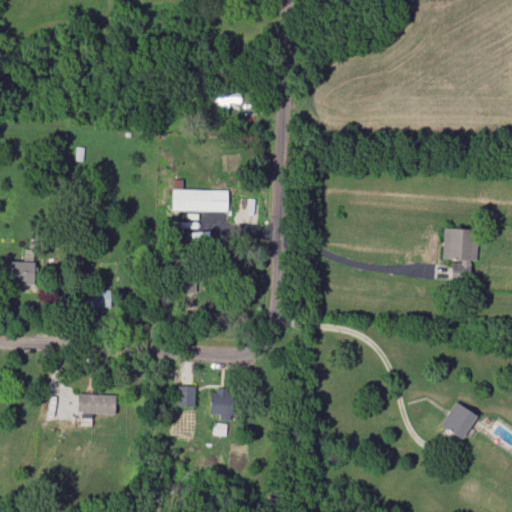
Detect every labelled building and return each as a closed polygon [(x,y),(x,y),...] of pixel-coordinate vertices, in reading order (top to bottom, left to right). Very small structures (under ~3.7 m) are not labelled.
[(240,92),(193,90),(192,101),(217,101),(217,106),(228,107),(228,102),(239,102),(240,92)] [(227,211),(227,190),(171,189),(171,210),(227,211)] [(441,259),(475,260),(476,229),(443,228),(441,259)] [(34,261),(1,260),(1,286),(33,287),(34,261)] [(110,290),(86,290),(86,307),(109,307),(110,290)] [(194,406),(194,386),(176,386),(176,406),(194,406)] [(209,392),(208,414),(218,414),(218,419),(231,420),(232,393),(209,392)] [(76,413),(115,414),(115,394),(76,393),(76,413)] [(438,424),(460,439),(476,416),(454,401),(438,424)]
